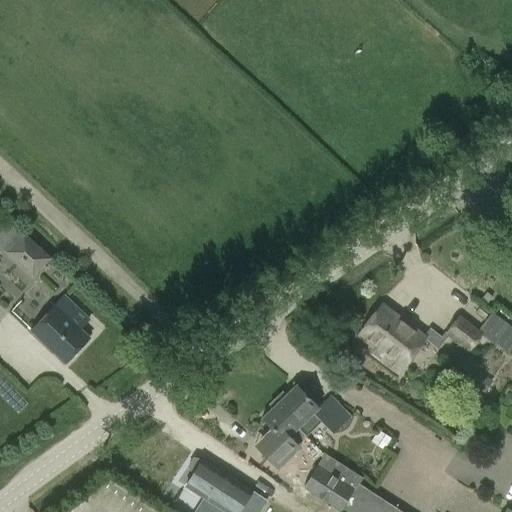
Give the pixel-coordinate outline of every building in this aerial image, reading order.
[(0,232),(0,247),(5,252),(4,253),(31,279),(50,259),(23,233),(22,234),(21,235),(8,224),(0,232)] [(88,339),(78,330),(88,320),(64,297),(30,332),(64,365),(88,339)] [(358,337),(402,370),(425,339),(381,305),(358,337)] [(483,334),(458,315),(444,335),(468,353),(483,334)] [(482,335),(503,351),(511,339),(511,327),(497,316),(483,334),(482,335)] [(492,383),(480,375),(473,385),(485,392),(492,383)] [(296,386),(278,403),(300,426),(297,429),(304,436),(320,421),(332,434),(349,418),(328,397),(316,408),(296,386)] [(302,438),(304,436),(297,429),(300,426),(278,403),(261,419),(270,429),(262,437),(259,442),(259,447),(261,452),(265,455),(264,456),(277,470),(299,449),(296,446),(303,439),(302,438)] [(401,511),(358,485),(361,479),(324,455),(303,488),(341,511),(511,511),(507,509),(504,511),(401,511)] [(192,474),(183,487),(202,499),(203,500),(195,511),(239,511),(240,511),(252,493),(201,460),(193,458),(187,468),(192,474)]
